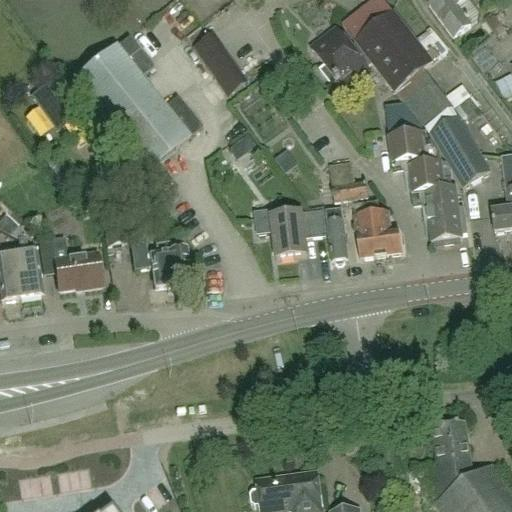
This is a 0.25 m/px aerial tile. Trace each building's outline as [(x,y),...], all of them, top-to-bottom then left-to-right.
[(443,0),(430,9),(455,44),(473,32),(471,30),(478,25),(479,17),(471,4),(467,0),(443,0)] [(432,67),(425,58),(414,44),(392,16),(355,45),(394,96),(423,73),(432,67)] [(432,67),(448,54),(429,31),(425,34),(426,35),(414,44),(425,58),(432,67)] [(324,70),(319,75),(337,98),(328,105),(330,107),(369,76),(336,33),(310,52),(324,70)] [(165,111),(141,81),(154,71),(130,41),(73,86),(147,178),(203,132),(178,101),(165,111)] [(212,41),(193,55),(229,103),(248,90),(212,41)] [(453,111),(423,73),(394,96),(424,134),(453,111)] [(495,86),(504,105),(511,100),(511,80),(510,78),(495,86)] [(462,116),(477,106),(470,94),(454,104),(462,116)] [(430,139),(450,173),(463,193),(491,177),(458,122),(430,139)] [(391,143),(392,157),(395,175),(411,173),(415,209),(427,208),(432,247),(463,243),(463,240),(468,239),(464,212),(459,213),(457,193),(453,193),(450,173),(430,139),(391,143)] [(249,141),(230,154),(237,164),(257,151),(249,141)] [(66,195),(81,185),(68,164),(59,169),(45,145),(37,150),(51,173),(52,173),(66,195)] [(511,161),(504,163),(507,181),(505,181),(510,213),(494,216),(497,238),(511,236),(511,161)] [(350,166),(328,169),(334,208),(367,204),(365,187),(353,188),(350,166)] [(98,199),(106,250),(124,247),(119,219),(115,220),(111,197),(98,199)] [(477,225),(486,223),(482,203),(473,204),(477,225)] [(378,207),(354,210),(356,228),(354,231),(354,236),(357,238),(358,240),(392,236),(389,219),(379,220),(378,207)] [(290,213),(255,217),(258,238),(273,236),(276,264),(307,260),(305,245),(326,242),(322,215),(291,219),(290,213)] [(328,228),(333,268),(336,268),(338,270),(344,270),(346,267),(349,266),(343,214),(326,216),(328,228)] [(358,240),(361,264),(403,259),(399,235),(392,236),(358,240)] [(21,259),(18,260),(22,283),(16,283),(19,304),(42,301),(35,253),(28,254),(26,242),(18,243),(20,253),(21,259)] [(51,244),(39,246),(44,281),(55,279),(58,297),(84,293),(85,294),(103,292),(98,259),(54,265),(51,244)] [(175,246),(156,249),(158,259),(145,261),(143,246),(130,247),(133,275),(151,273),(154,293),(172,291),(172,297),(190,295),(185,255),(176,256),(175,246)] [(16,283),(22,283),(18,260),(21,259),(20,253),(8,255),(9,261),(0,262),(0,297),(1,306),(19,304),(16,283)] [(438,470),(432,471),(437,507),(473,482),(466,427),(449,430),(433,432),(438,470)] [(437,507),(435,509),(437,511),(511,511),(511,500),(490,470),(473,482),(437,507)] [(322,511),(318,477),(257,485),(258,495),(254,495),(251,499),(252,508),(256,511),(260,510),(260,511),(322,511)]
